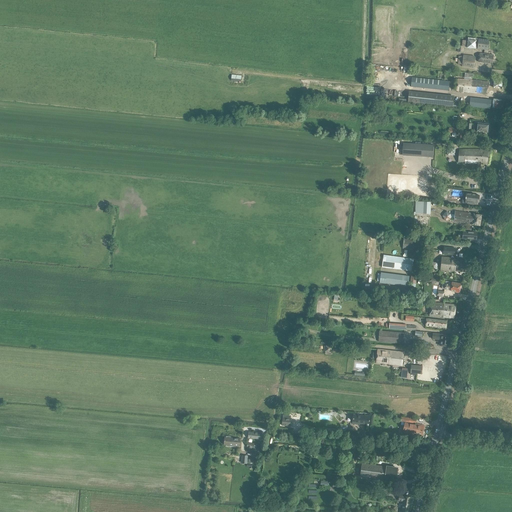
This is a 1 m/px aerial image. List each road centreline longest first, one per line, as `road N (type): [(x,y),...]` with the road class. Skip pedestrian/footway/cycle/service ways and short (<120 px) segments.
road 1 (secondary): [(438,436),(511,150)]
road 2 (residential): [(434,446),(286,431)]
